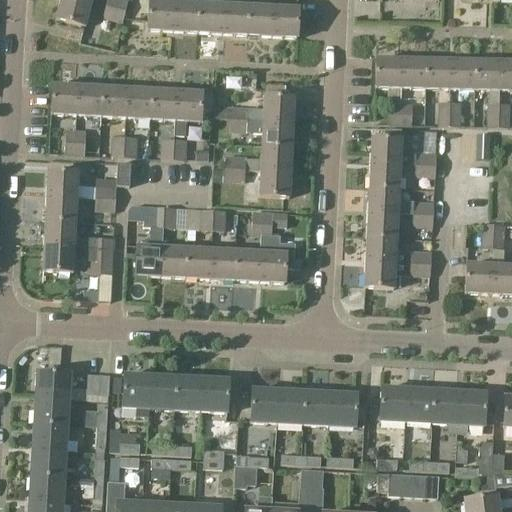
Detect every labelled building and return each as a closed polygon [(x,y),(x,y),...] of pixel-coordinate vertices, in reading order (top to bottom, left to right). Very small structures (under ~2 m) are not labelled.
[(88,6),(65,0),(58,0),(53,23),(82,30),(88,6)] [(120,0),(106,0),(104,10),(124,15),(127,2),(120,0)] [(271,11),(270,40),(295,41),(296,12),(297,12),(297,0),(292,0),(292,12),(271,11)] [(170,35),(172,6),(147,4),(145,34),(170,35)] [(172,6),(170,35),(195,37),(197,7),(172,6)] [(222,8),(197,7),(195,37),(220,38),(222,8)] [(222,8),(220,38),(245,39),(246,9),(222,8)] [(246,9),(245,39),(270,40),(271,11),(246,9)] [(102,18),(101,23),(121,27),(124,15),(104,10),(102,18)] [(399,108),(400,64),(375,64),(375,93),(387,93),(387,108),(399,108)] [(400,64),(399,108),(410,108),(410,94),(424,94),(425,65),(400,64)] [(425,65),(424,94),(449,95),(450,65),(425,65)] [(475,66),(450,65),(449,95),(474,95),(475,66)] [(500,66),(475,66),(474,95),(487,95),(499,96),(500,66)] [(511,66),(500,66),(499,96),(511,96),(511,66)] [(73,119),(75,89),(50,88),(48,118),(73,119)] [(100,90),(75,89),(73,119),(98,121),(100,90)] [(100,90),(98,121),(123,122),(125,92),(100,90)] [(125,92),(123,122),(148,124),(150,93),(125,92)] [(175,95),(150,93),(148,124),(173,125),(175,95)] [(173,125),(173,140),(184,140),(185,126),(198,126),(200,96),(175,95),(173,125)] [(261,112),(247,112),(246,124),(290,127),(292,102),(262,100),(261,112)] [(448,130),(448,107),(437,107),(437,130),(448,130)] [(459,107),(448,107),(448,130),(458,130),(459,107)] [(399,108),(387,108),(387,130),(398,130),(399,108)] [(399,108),(398,130),(410,130),(410,108),(399,108)] [(497,108),(487,108),(486,131),(497,131),(497,108)] [(497,108),(497,131),(508,131),(508,108),(499,108),(497,108)] [(211,111),(211,122),(226,122),(238,123),(246,124),(247,112),(239,111),(227,111),(227,112),(211,111)] [(226,122),(225,136),(237,137),(245,137),(246,136),(246,124),(238,123),(226,122)] [(246,124),(246,136),(260,137),(259,150),(289,152),(290,127),(246,124)] [(400,134),(384,133),(384,143),(400,144),(400,134)] [(64,134),(64,146),(63,158),(73,159),(74,135),(64,134)] [(74,135),(73,159),(83,160),(84,148),(84,136),(74,135)] [(473,138),(460,138),(460,162),(472,163),(473,138)] [(488,139),(476,138),(475,162),(488,162),(488,139)] [(122,161),(123,141),(111,141),(110,161),(122,161)] [(135,142),(123,141),(122,161),(134,162),(135,142)] [(371,142),(369,168),(399,169),(400,144),(384,143),(371,142)] [(172,164),(173,144),(161,143),(160,163),(172,164)] [(185,144),(173,144),(172,164),(184,164),(185,144)] [(259,150),(258,162),(258,175),(288,177),(289,152),(259,150)] [(415,158),(414,170),(434,171),(434,160),(415,158)] [(243,174),(244,161),(224,160),(224,173),(243,174)] [(116,167),(115,183),(114,189),(128,190),(129,168),(116,167)] [(399,169),(369,168),(368,192),(397,194),(399,169)] [(434,171),(414,170),(413,182),(433,183),(434,171)] [(212,173),(212,185),(222,185),(223,185),(223,179),(224,175),(224,173),(223,173),(212,172),(212,173)] [(243,174),(224,173),(224,175),(223,179),(223,185),(243,186),(243,174)] [(46,174),(45,199),(74,201),(76,176),(46,174)] [(258,175),(257,187),(256,200),(286,202),(288,177),(258,175)] [(114,192),(94,191),(94,202),(114,203),(114,192)] [(397,194),(368,192),(367,210),(367,217),(396,219),(396,211),(397,194)] [(45,199),(43,224),(71,225),(73,225),(74,201),(45,199)] [(114,203),(94,202),(93,214),(113,215),(114,203)] [(412,208),(411,220),(431,221),(432,209),(412,208)] [(142,211),(142,225),(141,231),(149,231),(150,211),(142,210),(142,211)] [(150,211),(149,231),(161,232),(162,211),(150,211)] [(162,211),(161,232),(172,232),(174,212),(162,211)] [(455,213),(455,233),(481,234),(481,214),(455,213)] [(214,214),(202,214),(201,234),(213,234),(214,214)] [(214,214),(213,234),(224,235),(225,215),(214,214)] [(271,229),(271,218),(251,217),(250,228),(271,229)] [(396,219),(367,217),(366,232),(365,242),(395,244),(395,234),(396,219)] [(431,221),(411,220),(411,232),(431,233),(431,221)] [(43,224),(42,250),(72,251),(90,252),(90,241),(72,240),(73,225),(71,225),(43,224)] [(174,226),(173,248),(197,248),(197,227),(174,226)] [(271,229),(250,228),(250,240),(259,240),(270,241),(271,231),(271,229)] [(481,229),(480,252),(491,253),(492,230),(481,229)] [(502,230),(492,230),(491,253),(501,253),(502,230)] [(149,231),(148,250),(134,249),(132,279),(158,280),(160,251),(161,232),(149,231)] [(259,240),(258,256),(257,286),(262,286),(282,287),(282,274),(282,273),(290,274),(291,250),(284,250),(276,249),(277,241),(270,241),(259,240)] [(90,241),(90,252),(112,254),(113,243),(90,241)] [(365,242),(364,265),(409,268),(409,256),(394,255),(395,244),(365,242)] [(72,251),(42,250),(41,273),(41,275),(70,277),(71,264),(73,264),(89,265),(90,252),(72,251)] [(186,252),(160,251),(158,280),(184,282),(186,252)] [(90,252),(89,265),(89,277),(99,278),(111,278),(112,254),(90,252)] [(186,252),(184,282),(210,283),(212,254),(186,252)] [(237,255),(212,254),(210,283),(236,284),(237,255)] [(237,255),(236,284),(257,286),(258,256),(237,255)] [(409,256),(409,268),(429,269),(429,257),(409,256)] [(409,268),(364,265),(363,292),(392,294),(393,279),(408,280),(409,268)] [(429,269),(409,268),(408,280),(428,281),(429,269)] [(488,299),(490,269),(465,268),(463,298),(488,299)] [(511,270),(490,269),(488,299),(511,300),(511,270)] [(97,305),(98,295),(82,294),(82,304),(97,305)] [(48,351),(47,360),(59,361),(60,352),(48,351)] [(33,401),(66,403),(67,377),(35,375),(33,401)] [(107,399),(108,380),(108,379),(86,378),(85,398),(107,399)] [(122,378),(120,410),(134,411),(133,420),(145,421),(146,412),(148,380),(122,378)] [(174,381),(148,380),(146,412),(172,414),(174,381)] [(200,383),(174,381),(172,414),(197,415),(200,383)] [(225,384),(200,383),(197,415),(223,417),(225,384)] [(403,427),(404,395),(374,393),(372,425),(403,427)] [(273,428),(275,396),(249,394),(247,426),(262,427),(262,439),(272,439),(273,428)] [(431,397),(404,395),(403,427),(429,428),(431,397)] [(301,397),(275,396),(273,428),(299,429),(301,397)] [(328,399),(301,397),(299,429),(326,431),(328,399)] [(431,397),(429,428),(446,429),(446,433),(455,433),(457,398),(431,397)] [(457,398),(455,433),(466,434),(466,431),(482,431),(483,400),(457,398)] [(354,401),(328,399),(326,431),(327,431),(327,436),(339,437),(339,432),(352,432),(354,401)] [(66,403),(33,401),(32,427),(64,429),(66,403)] [(511,401),(502,401),(501,432),(511,432),(511,401)] [(96,415),(95,431),(105,431),(106,412),(96,411),(96,415)] [(83,414),(82,430),(83,430),(95,431),(96,415),(84,415),(83,414)] [(236,419),(236,437),(246,437),(247,420),(236,419)] [(32,427),(30,454),(63,455),(64,429),(32,427)] [(95,438),(94,447),(104,447),(105,431),(95,431),(95,434),(95,438)] [(135,437),(119,436),(119,447),(135,448),(135,437)] [(477,472),(477,478),(489,478),(490,446),(478,445),(477,472)] [(490,446),(489,478),(493,478),(501,479),(502,459),(491,458),(491,446),(490,446)] [(119,447),(118,447),(118,457),(138,458),(138,448),(135,448),(119,447)] [(169,449),(149,448),(149,458),(169,459),(169,449)] [(169,449),(169,459),(189,460),(189,451),(169,449)] [(202,463),(222,464),(223,454),(202,453),(202,463)] [(63,455),(30,454),(29,480),(61,482),(63,455)] [(299,469),(299,460),(279,458),(279,468),(299,469)] [(117,460),(117,461),(117,470),(122,470),(137,471),(137,462),(137,461),(117,460)] [(319,461),(299,460),(299,469),(319,471),(319,461)] [(117,461),(108,461),(107,486),(121,486),(122,477),(122,470),(117,470),(117,461)] [(247,461),(247,471),(255,471),(267,472),(267,462),(247,461)] [(351,472),(352,462),(326,461),(325,470),(351,472)] [(168,473),(169,463),(149,462),(148,472),(168,473)] [(169,463),(168,473),(188,474),(188,464),(169,463)] [(222,464),(202,463),(202,472),(214,473),(222,473),(222,469),(222,464)] [(396,464),(376,463),(375,472),(395,473),(396,464)] [(426,475),(427,465),(407,464),(406,474),(426,475)] [(447,467),(427,465),(426,475),(446,476),(447,467)] [(235,470),(233,470),(232,492),(245,493),(245,489),(254,490),(255,471),(247,471),(235,470)] [(102,471),(93,471),(92,483),(101,483),(102,471)] [(477,478),(477,472),(454,471),(453,481),(476,482),(477,478)] [(297,507),(297,511),(307,511),(309,474),(300,473),(299,491),(298,491),(297,507)] [(309,474),(307,511),(320,511),(322,492),(321,492),(321,474),(309,474)] [(386,496),(387,478),(376,477),(375,496),(386,496)] [(387,478),(386,496),(386,500),(399,501),(401,479),(387,478)] [(511,479),(501,479),(493,478),(494,491),(501,490),(511,489),(511,479)] [(413,479),(401,479),(399,501),(411,502),(413,479)] [(413,479),(411,502),(424,502),(425,480),(413,479)] [(61,482),(29,480),(28,506),(60,508),(61,482)] [(425,480),(424,502),(436,503),(437,481),(425,480)] [(83,482),(82,502),(91,502),(92,483),(83,482)] [(92,483),(91,502),(100,503),(101,483),(92,483)] [(123,487),(121,486),(107,486),(106,486),(104,511),(113,511),(140,511),(141,508),(122,507),(123,487)] [(257,511),(268,511),(269,507),(269,501),(257,501),(257,510),(258,510),(257,511)] [(463,511),(496,511),(495,501),(463,505),(463,511)]
